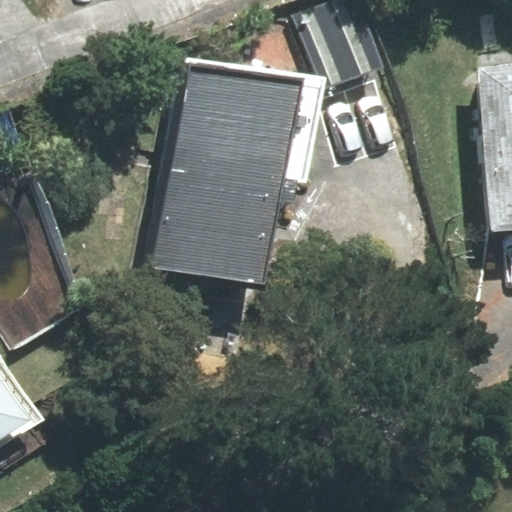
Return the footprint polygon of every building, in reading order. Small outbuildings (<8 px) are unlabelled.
[(357,0),(333,0),(289,15),(318,102),(384,80),(357,0)] [(477,244),(511,241),(511,62),(466,66),(477,244)] [(140,280),(246,298),(283,89),(177,71),(140,280)] [(0,456),(30,438),(0,389),(0,456)] [(415,511),(396,502),(390,511),(415,511)]
